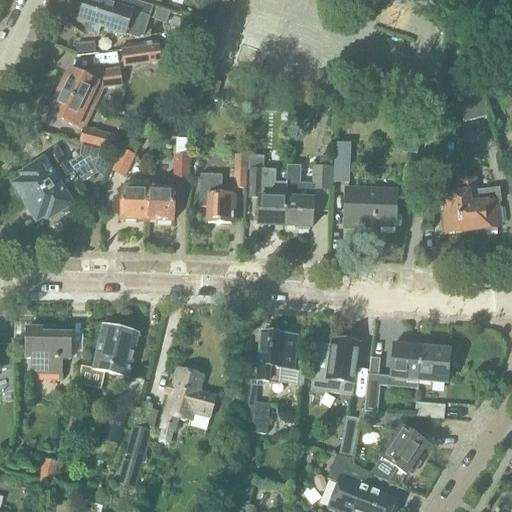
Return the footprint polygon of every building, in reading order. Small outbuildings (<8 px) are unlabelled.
[(143,38),(150,18),(134,13),(116,7),(94,0),(86,0),(79,22),(89,25),(88,29),(90,33),(98,36),(101,29),(126,37),(126,36),(139,40),(143,38)] [(234,0),(223,0),(215,27),(211,37),(210,41),(220,44),(234,0)] [(511,0),(452,0),(482,10),(478,23),(511,33),(511,0)] [(211,37),(215,27),(183,17),(178,30),(196,36),(195,40),(211,37)] [(211,37),(195,40),(189,38),(186,44),(207,52),(210,41),(211,37)] [(209,80),(220,44),(210,41),(207,52),(199,76),(193,74),(189,88),(209,95),(214,81),(209,80)] [(95,53),(94,43),(76,44),(76,54),(95,53)] [(186,46),(163,48),(165,67),(189,65),(187,48),(187,46),(186,46)] [(162,63),(159,47),(121,51),(124,69),(162,63)] [(96,83),(71,71),(60,93),(95,110),(104,91),(122,89),(120,72),(100,74),(96,83)] [(95,110),(60,93),(48,116),(83,133),(95,110)] [(189,107),(191,98),(183,96),(181,105),(189,107)] [(487,117),(482,97),(458,103),(463,123),(487,117)] [(189,181),(190,156),(188,156),(189,128),(179,128),(177,131),(177,140),(176,140),(176,156),(174,156),(173,180),(189,181)] [(116,139),(85,130),(81,144),(112,152),(116,139)] [(123,151),(122,150),(112,173),(125,179),(135,157),(139,148),(128,142),(123,151)] [(107,151),(82,145),(79,157),(67,165),(56,148),(41,159),(43,163),(21,178),(23,181),(13,188),(26,207),(91,162),(105,152),(107,151)] [(350,147),(335,146),(334,185),(349,185),(350,147)] [(91,162),(26,207),(37,223),(47,217),(50,221),(62,213),(64,217),(87,202),(84,198),(88,196),(80,184),(98,173),(103,175),(113,157),(105,152),(91,162)] [(247,171),(264,171),(264,158),(247,157),(247,158),(247,171)] [(332,170),(332,157),(320,157),(319,170),(314,169),(313,188),(299,188),(299,170),(287,170),(285,228),(312,229),(314,192),(331,193),(332,170)] [(236,159),(235,192),(246,192),(247,159),(236,159)] [(285,228),(287,170),(286,186),(274,186),(275,174),(248,173),(247,192),(262,193),(261,199),(258,200),(257,227),(285,228)] [(200,177),(199,199),(198,209),(209,209),(208,224),(233,225),(234,192),(221,191),(222,178),(200,177)] [(467,180),(474,232),(485,230),(485,235),(498,233),(498,230),(501,230),(501,227),(504,226),(502,210),(499,211),(498,205),(502,204),(500,191),(478,194),(478,193),(476,179),(467,180)] [(474,232),(467,180),(457,182),(458,195),(441,197),(446,235),(474,232)] [(147,224),(149,184),(125,183),(124,191),(123,191),(122,222),(147,224)] [(178,185),(149,184),(147,224),(174,225),(175,204),(177,204),(178,185)] [(397,193),(347,192),(346,232),(365,232),(365,228),(396,229),(397,193)] [(422,224),(433,225),(434,214),(424,214),(422,224)] [(140,335),(105,327),(93,371),(128,380),(140,335)] [(43,329),(28,329),(27,359),(31,359),(30,375),(62,376),(62,361),(70,361),(71,336),(43,334),(43,329)] [(297,338),(263,334),(258,382),(279,384),(297,386),(299,373),(293,372),(297,338)] [(326,393),(353,397),(360,344),(334,340),(333,347),(317,345),(312,386),(327,388),(326,393)] [(394,346),(391,377),(382,376),(381,387),(418,390),(422,349),(410,348),(411,342),(395,340),(395,346),(394,346)] [(0,372),(14,368),(12,342),(0,345),(0,372)] [(449,351),(423,349),(420,381),(447,383),(449,351)] [(214,398),(199,394),(198,394),(203,378),(190,374),(178,371),(162,429),(158,441),(159,444),(161,447),(165,448),(169,447),(171,445),(174,434),(178,418),(190,421),(192,414),(208,419),(208,418),(214,400),(214,398)] [(381,387),(382,376),(369,375),(366,412),(366,414),(379,415),(379,414),(381,387)] [(267,436),(270,405),(256,404),(257,387),(242,386),(240,406),(251,424),(250,434),(267,436)] [(417,404),(416,417),(444,419),(445,406),(417,404)] [(108,410),(100,442),(119,446),(127,415),(108,410)] [(365,412),(361,412),(360,420),(358,420),(357,427),(358,427),(358,426),(387,428),(388,415),(379,414),(379,415),(366,414),(366,412),(365,412)] [(78,446),(84,417),(70,414),(64,443),(78,446)] [(357,427),(358,420),(347,418),(339,457),(336,457),(338,458),(351,461),(358,427),(357,427)] [(117,485),(135,490),(150,432),(132,428),(117,485)] [(402,429),(382,460),(408,476),(427,446),(402,429)] [(338,458),(336,457),(327,480),(338,484),(334,494),(340,496),(334,511),(336,511),(396,511),(399,506),(398,504),(395,503),(397,500),(368,489),(373,477),(350,468),(351,461),(338,458)] [(53,488),(58,463),(44,460),(38,485),(53,488)] [(234,511),(247,511),(255,486),(240,482),(238,487),(232,511),(234,511)]
